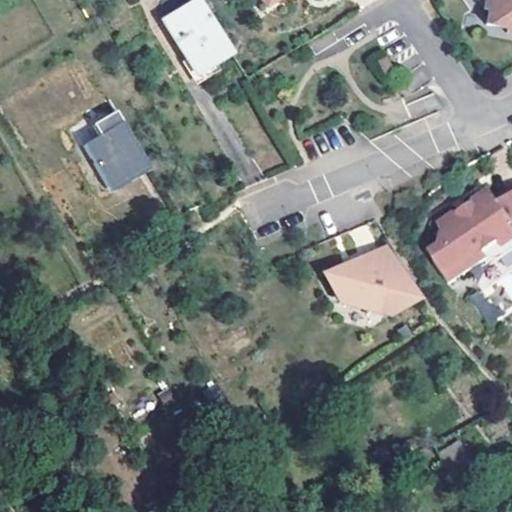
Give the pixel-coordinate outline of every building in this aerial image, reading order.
[(230,54),(197,0),(162,21),(194,75),(230,54)] [(511,33),(511,0),(483,0),(481,9),(486,10),(483,24),(504,28),(504,32),(511,33)] [(383,58),(373,63),(382,78),(392,72),(383,58)] [(84,144),(107,186),(147,164),(123,123),(84,144)] [(457,215),(455,217),(438,228),(452,250),(434,261),(448,285),(485,261),(487,260),(483,255),(498,244),(502,250),(511,242),(511,195),(498,204),(491,193),(472,205),(475,209),(459,219),(457,215)] [(472,205),(457,215),(459,219),(475,209),(472,205)] [(385,247),(356,264),(359,269),(352,273),(333,285),(349,312),(390,318),(417,301),(385,247)] [(484,289),(471,296),(486,324),(498,318),(484,289)]
